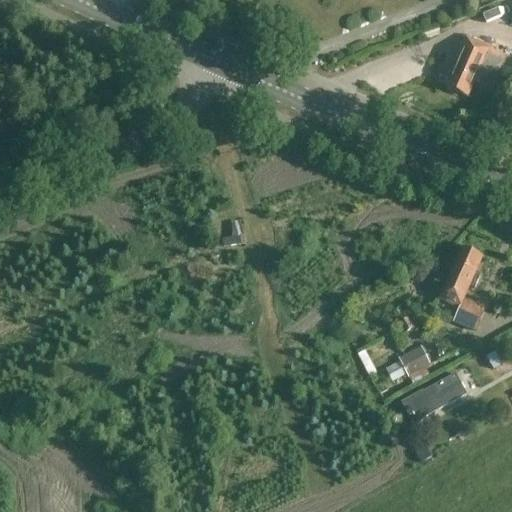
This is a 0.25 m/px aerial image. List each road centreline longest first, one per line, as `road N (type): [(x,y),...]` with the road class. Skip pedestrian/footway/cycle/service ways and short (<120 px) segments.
road 1 (secondary): [(511,194),(209,60)]
road 2 (tertiary): [(0,193),(167,129),(209,60)]
road 3 (secondary): [(209,60),(74,0)]
